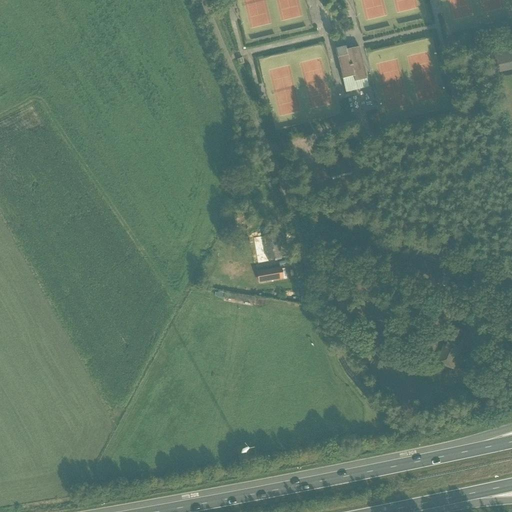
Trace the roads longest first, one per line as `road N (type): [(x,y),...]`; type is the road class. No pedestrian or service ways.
road 1 (primary): [(511,441),(156,511)]
road 2 (track): [(296,219),(337,373),(387,428)]
road 3 (primary): [(381,511),(511,485)]
